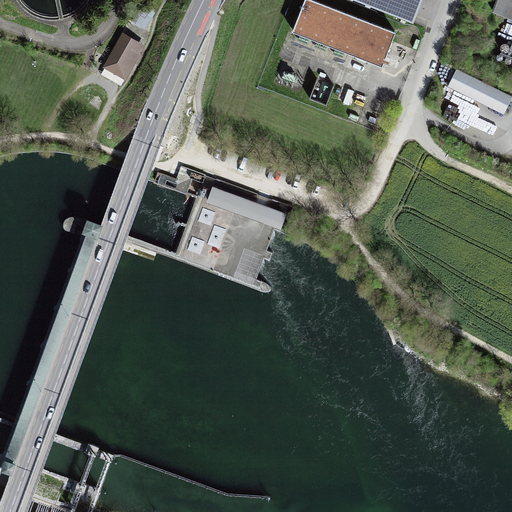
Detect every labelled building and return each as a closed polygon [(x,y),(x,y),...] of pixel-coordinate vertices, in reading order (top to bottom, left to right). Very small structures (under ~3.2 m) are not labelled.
[(405,36),(315,0),(312,0),(299,33),(392,70),(405,36)] [(351,0),(414,24),(422,0),(351,0)] [(511,22),(511,0),(506,0),(499,18),(511,22)] [(145,45),(122,33),(103,67),(126,81),(145,45)] [(511,96),(456,68),(448,84),(504,113),(511,96)] [(209,201),(250,215),(255,202),(214,188),(209,201)] [(286,213),(272,208),(267,222),(280,227),(286,213)] [(96,237),(101,224),(87,219),(82,232),(86,234),(96,237)] [(15,464),(96,237),(86,234),(4,460),(15,464)] [(0,472),(11,476),(15,464),(4,460),(0,471),(0,472)]
